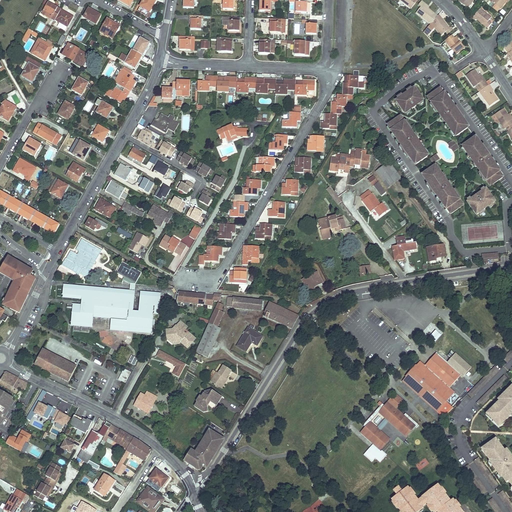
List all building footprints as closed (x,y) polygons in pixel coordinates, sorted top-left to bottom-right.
[(156,0),(144,0),(140,7),(141,7),(150,12),(157,0),(156,0)] [(194,8),(194,0),(183,0),(183,8),(194,8)] [(233,4),(233,0),(223,0),(223,10),(234,10),(234,4),(233,4)] [(270,12),(271,2),(278,2),(277,0),(260,0),(260,1),(261,1),(261,7),(260,6),(260,11),(270,12)] [(306,13),(307,3),(307,0),(289,0),(289,2),(296,3),(296,13),(306,13)] [(412,0),(400,0),(412,9),(416,3),(412,0)] [(467,9),(474,0),(459,0),(459,2),(467,9)] [(502,1),(502,0),(493,0),(491,2),(494,4),(495,5),(492,8),(496,11),(499,8),(500,9),(505,3),(502,1)] [(55,21),(62,10),(57,8),(56,9),(54,8),(55,6),(48,2),(42,14),(46,16),(51,19),(50,22),(49,23),(53,25),(55,21)] [(438,16),(429,9),(424,5),(421,7),(417,13),(431,25),(432,23),(433,22),(435,20),(438,16)] [(96,24),(101,16),(89,9),(84,17),(90,21),(96,24)] [(489,21),(491,18),(480,9),(475,15),(480,19),(479,21),(478,21),(488,29),(492,24),(489,21)] [(68,28),(74,17),(62,10),(55,21),(59,23),(67,28),(68,28)] [(450,29),(439,15),(438,16),(435,20),(438,24),(435,26),(436,27),(442,35),(446,32),(450,29)] [(201,30),(202,16),(191,16),(191,30),(201,30)] [(240,32),(240,26),(239,26),(239,22),(240,22),(240,18),(230,17),(230,18),(223,18),(223,20),(223,22),(227,22),(229,22),(229,26),(229,31),(240,32)] [(113,40),(121,26),(118,25),(119,23),(119,22),(116,20),(115,21),(114,23),(107,19),(100,32),(105,35),(113,40)] [(281,33),(281,20),(271,19),(271,23),(272,23),(272,28),(270,28),(270,33),(281,33)] [(316,30),(316,25),(317,25),(317,21),(306,21),(306,34),(317,35),(317,30),(316,30)] [(66,31),(68,28),(67,28),(59,23),(57,27),(66,32),(66,31)] [(442,35),(436,27),(435,26),(433,27),(434,28),(440,36),(441,36),(442,35)] [(26,42),(31,34),(33,32),(33,31),(29,29),(23,40),(26,42)] [(465,48),(460,42),(458,43),(454,38),(452,35),(445,41),(456,55),(465,48)] [(194,51),(195,37),(181,36),(180,40),(181,40),(181,45),(180,45),(180,50),(194,51)] [(143,56),(150,43),(141,38),(134,50),(143,56)] [(231,47),(231,43),(232,43),(233,39),(222,38),(222,39),(221,52),(232,53),(232,47),(231,47)] [(46,55),(52,46),(51,46),(52,43),(48,41),(46,43),(39,39),(32,53),(45,60),(48,56),(46,55)] [(270,43),(271,41),(260,40),(260,44),(261,44),(261,49),(260,49),(259,53),(270,53),(270,52),(274,52),(275,44),(270,43)] [(305,55),(305,42),(295,41),(295,45),(294,54),(305,55)] [(85,60),(88,55),(69,44),(63,55),(82,66),(85,60)] [(139,62),(143,56),(134,50),(133,50),(125,63),(135,69),(137,65),(136,64),(138,62),(139,62)] [(41,65),(28,57),(25,61),(29,64),(22,76),(31,82),(33,77),(34,77),(35,78),(40,70),(39,69),(41,65)] [(135,77),(123,70),(115,83),(118,85),(119,85),(131,92),(136,83),(133,81),(135,77)] [(486,87),(479,76),(475,70),(466,76),(474,87),(476,86),(478,85),(482,90),(486,87)] [(458,79),(464,76),(460,71),(455,75),(458,79)] [(489,86),(486,82),(481,75),(479,76),(486,87),(489,86)] [(364,89),(364,83),(363,83),(359,83),(359,77),(353,76),(349,76),(349,84),(344,83),(343,83),(342,95),(347,96),(352,96),(353,96),(353,94),(354,89),(354,88),(356,88),(364,89)] [(237,88),(237,79),(237,78),(225,77),(225,80),(225,82),(221,82),(218,82),(217,88),(217,92),(229,92),(229,88),(237,88)] [(82,96),(89,83),(80,78),(78,82),(77,81),(72,90),(82,96)] [(249,88),(256,89),(257,84),(257,79),(245,78),(245,81),(243,81),(243,79),(237,79),(237,88),(237,93),(249,93),(249,88)] [(276,90),(276,85),(276,84),(276,81),(276,79),(264,79),(264,84),(257,84),(256,89),(256,93),(268,94),(268,89),(269,89),(272,90),(276,90)] [(295,91),(296,85),(296,82),(296,80),(284,79),(284,82),(283,85),(276,85),(276,90),(275,94),(287,95),(288,90),(295,91)] [(190,97),(190,81),(185,81),(185,82),(180,82),(180,81),(177,80),(177,82),(176,96),(190,97)] [(314,91),(315,81),(303,80),(303,82),(303,86),(296,85),(295,91),(295,95),(307,96),(307,91),(314,91)] [(176,96),(177,82),(173,82),(172,88),(172,89),(168,89),(168,88),(163,88),(162,99),(164,99),(172,99),(176,99),(176,96)] [(127,99),(131,92),(119,85),(118,85),(110,97),(121,104),(123,100),(124,98),(127,99)] [(499,100),(495,94),(491,97),(487,91),(491,88),(489,85),(489,86),(486,87),(482,90),(480,92),(479,92),(489,106),(499,100)] [(414,88),(396,101),(405,114),(411,109),(411,108),(416,104),(417,105),(423,100),(414,88)] [(456,137),(468,128),(464,122),(465,122),(445,93),(444,94),(440,88),(430,96),(431,97),(428,99),(432,103),(437,112),(440,115),(441,114),(445,120),(444,121),(446,124),(449,129),(451,131),(452,131),(455,136),(456,137)] [(228,95),(228,104),(236,104),(236,95),(228,95)] [(346,108),(347,101),(347,96),(342,95),(338,95),(337,99),(337,100),(337,103),(335,103),(332,103),(331,114),(337,115),(342,115),(342,108),(346,108)] [(10,115),(12,111),(14,112),(16,108),(5,101),(0,107),(0,116),(8,121),(12,116),(10,115)] [(68,120),(76,107),(67,102),(65,106),(63,105),(58,114),(68,120)] [(110,113),(113,108),(103,102),(96,113),(105,118),(108,112),(110,113)] [(509,122),(506,117),(506,116),(508,115),(504,109),(495,115),(499,122),(504,130),(507,128),(511,124),(511,120),(510,122),(509,122)] [(300,122),(301,113),(298,113),(294,113),(291,113),(290,121),(288,121),(283,120),(283,127),(297,128),(297,121),(300,122)] [(169,129),(175,119),(175,118),(170,115),(168,118),(163,114),(162,115),(159,121),(158,121),(157,120),(155,119),(151,125),(166,134),(169,129)] [(336,127),(337,117),(337,115),(331,114),(325,114),(325,122),(321,122),(321,129),(329,129),(329,126),(330,126),(336,127)] [(398,118),(388,125),(391,131),(411,160),(412,159),(416,165),(428,156),(427,156),(424,150),(422,147),(419,143),(417,139),(415,141),(411,135),(413,134),(411,131),(405,122),(401,117),(399,119),(398,118)] [(174,133),(179,124),(175,122),(177,120),(175,119),(169,129),(174,133)] [(101,141),(107,131),(93,123),(92,126),(97,129),(92,136),(101,141)] [(37,135),(42,126),(39,124),(34,132),(37,135)] [(248,137),(248,129),(238,129),(234,129),(233,129),(233,127),(232,125),(217,131),(220,140),(226,138),(226,139),(227,139),(231,137),(231,138),(236,136),(248,137)] [(57,134),(50,130),(50,132),(48,131),(48,129),(42,126),(37,135),(52,143),(57,134)] [(150,139),(152,136),(151,135),(148,134),(145,132),(142,130),(138,137),(137,140),(150,147),(151,144),(152,142),(153,141),(150,139)] [(287,145),(288,136),(275,135),(274,138),(276,138),(276,139),(276,144),(271,143),(270,143),(269,149),(283,150),(283,144),(287,145)] [(324,149),(324,137),(312,136),(312,137),(312,144),(308,144),(307,151),(317,152),(317,148),(324,149)] [(486,180),(489,185),(492,184),(492,185),(503,177),(499,172),(500,172),(480,143),(479,144),(475,138),(463,146),(463,147),(467,152),(466,153),(467,153),(468,155),(471,160),(474,163),(475,162),(479,168),(478,169),(480,172),(486,180)] [(35,150),(39,144),(30,139),(24,150),(34,156),(37,151),(35,150)] [(83,160),(91,147),(81,141),(73,154),(83,160)] [(175,150),(164,143),(161,148),(159,152),(167,156),(168,155),(171,157),(175,150)] [(146,156),(133,148),(129,156),(142,163),(146,156)] [(363,151),(356,150),(356,152),(352,152),(351,155),(350,163),(350,167),(354,167),(354,165),(359,166),(359,164),(361,164),(360,166),(360,168),(369,169),(370,157),(366,156),(365,159),(362,158),(363,151)] [(192,159),(181,153),(176,160),(180,162),(179,163),(187,168),(189,164),(192,159)] [(155,166),(153,170),(165,177),(170,168),(161,163),(163,161),(152,154),(148,161),(155,166)] [(350,163),(351,155),(340,154),(340,159),(331,158),(329,171),(338,172),(339,166),(346,167),(345,173),(349,173),(350,167),(350,163)] [(270,173),(270,167),(274,167),(274,158),(264,157),(264,166),(263,166),(259,166),(257,165),(257,166),(256,172),(270,173)] [(311,171),(311,159),(300,158),(299,166),(295,166),(295,173),(303,173),(303,170),(311,171)] [(36,168),(20,159),(13,171),(18,174),(19,172),(26,177),(26,178),(26,179),(29,181),(32,175),(34,176),(36,173),(34,172),(36,168)] [(84,174),(86,170),(73,163),(66,176),(77,182),(82,173),(84,174)] [(211,170),(200,163),(195,171),(199,173),(198,174),(206,178),(208,175),(211,170)] [(126,181),(132,171),(121,164),(115,175),(126,181)] [(399,179),(388,164),(377,172),(388,187),(399,179)] [(435,167),(435,166),(423,175),(427,181),(426,181),(446,210),(447,209),(451,214),(461,207),(460,206),(462,204),(459,199),(453,191),(451,188),(450,189),(445,183),(447,182),(444,179),(441,174),(440,172),(439,172),(435,167)] [(177,182),(182,175),(176,170),(171,178),(177,182)] [(379,182),(375,176),(369,180),(373,187),(374,186),(379,182)] [(220,179),(217,177),(213,182),(212,184),(213,185),(211,188),(219,193),(225,181),(220,179)] [(261,190),(261,181),(250,180),(250,189),(246,188),(244,188),(243,195),(245,195),(257,196),(257,190),(261,190)] [(298,193),(299,181),(287,180),(287,184),(287,188),(282,188),(282,195),(291,195),(291,193),(298,193)] [(36,190),(39,184),(33,181),(30,187),(36,190)] [(63,195),(68,187),(59,181),(51,193),(60,198),(62,194),(63,195)] [(120,199),(125,190),(111,182),(107,188),(109,190),(108,192),(120,199)] [(194,185),(188,182),(186,185),(182,183),(178,190),(187,195),(189,191),(187,190),(189,187),(191,188),(192,189),(194,185)] [(379,182),(374,186),(382,196),(387,193),(379,182)] [(151,200),(156,192),(154,191),(156,188),(151,185),(145,196),(151,200)] [(163,202),(170,189),(165,186),(157,199),(163,202)] [(495,202),(486,189),(480,194),(474,198),(467,202),(476,215),(495,202)] [(339,199),(332,190),(329,192),(336,202),(339,199)] [(0,201),(5,205),(10,197),(0,191),(0,201)] [(210,194),(204,191),(202,194),(203,195),(205,196),(203,198),(202,197),(199,202),(208,206),(211,200),(208,198),(210,194)] [(372,194),(369,191),(360,197),(363,200),(371,194),(372,194)] [(380,205),(372,194),(371,194),(363,200),(371,212),(374,209),(380,217),(388,211),(382,203),(380,205)] [(18,212),(23,204),(10,197),(5,205),(10,208),(10,209),(18,213),(18,212)] [(183,202),(175,198),(173,201),(170,206),(181,213),(185,205),(182,203),(183,202)] [(106,216),(112,206),(101,200),(97,207),(99,209),(99,210),(102,212),(101,213),(106,216)] [(244,218),(244,211),(248,211),(248,203),(244,203),(241,203),(238,202),(238,203),(237,210),(237,211),(235,211),(230,211),(230,217),(244,218)] [(285,215),(285,203),(273,202),(273,210),(269,210),(268,217),(277,217),(278,215),(285,215)] [(145,214),(126,203),(124,207),(133,212),(142,218),(145,214)] [(36,212),(23,204),(18,212),(24,216),(23,217),(31,221),(31,220),(36,212)] [(154,205),(148,215),(155,219),(163,224),(164,221),(168,224),(174,213),(170,211),(168,214),(154,205)] [(133,212),(124,207),(123,208),(121,211),(130,216),(133,212)] [(203,213),(195,209),(194,210),(191,208),(187,216),(198,222),(201,217),(203,213)] [(44,227),(49,219),(36,212),(31,220),(37,223),(36,224),(44,228),(44,227)] [(346,228),(343,217),(337,218),(336,216),(330,217),(319,220),(320,225),(319,226),(322,236),(323,236),(329,234),(330,234),(328,230),(336,228),(337,231),(346,228)] [(54,234),(59,225),(49,219),(44,227),(50,231),(49,231),(54,234)] [(108,226),(96,219),(95,222),(90,219),(86,226),(94,231),(96,228),(98,230),(99,228),(101,225),(105,228),(106,228),(108,226)] [(155,219),(153,222),(161,227),(163,224),(155,219)] [(193,224),(185,242),(193,246),(201,228),(193,224)] [(272,237),(272,225),(261,224),(260,228),(260,231),(256,232),(256,239),(264,239),(264,237),(265,237),(271,237),(272,237)] [(235,234),(235,226),(225,225),(224,232),(224,233),(220,232),(218,232),(217,239),(231,240),(232,234),(235,234)] [(132,235),(119,228),(117,231),(130,239),(132,235)] [(145,246),(150,239),(138,232),(129,248),(137,253),(142,244),(145,246)] [(187,246),(172,238),(172,239),(165,236),(160,245),(167,250),(168,248),(175,252),(181,256),(187,246)] [(99,249),(79,237),(74,245),(81,249),(81,251),(89,255),(89,254),(94,257),(96,253),(99,249)] [(397,246),(392,246),(395,260),(404,259),(403,251),(417,249),(416,243),(413,243),(413,239),(406,240),(405,237),(396,238),(397,246)] [(446,257),(443,245),(427,248),(429,261),(436,260),(436,258),(446,257)] [(263,258),(263,254),(259,254),(259,247),(247,246),(247,247),(247,253),(247,254),(243,254),(242,265),(248,266),(248,261),(251,261),(252,259),(259,259),(259,258),(263,258)] [(204,254),(204,261),(218,262),(218,256),(222,256),(222,247),(212,247),(208,247),(207,250),(207,252),(207,255),(204,254)] [(82,258),(72,253),(71,255),(81,261),(82,258)] [(498,254),(482,255),(482,264),(488,263),(488,259),(499,258),(498,254)] [(10,255),(8,258),(21,266),(33,273),(34,269),(10,255)] [(75,270),(81,262),(69,255),(62,266),(67,269),(68,266),(75,270)] [(3,302),(5,303),(19,279),(15,276),(21,266),(8,258),(7,260),(11,263),(9,265),(5,263),(0,271),(0,272),(13,280),(13,281),(14,282),(6,298),(6,297),(3,302)] [(142,273),(122,263),(116,274),(124,278),(136,284),(142,273)] [(33,273),(21,266),(15,276),(19,279),(5,303),(4,304),(11,308),(10,309),(20,313),(26,300),(24,299),(35,278),(31,276),(33,273)] [(371,273),(370,266),(362,267),(362,270),(360,271),(361,276),(364,275),(364,274),(371,273)] [(245,284),(246,269),(234,268),(234,272),(234,276),(231,276),(230,276),(230,283),(245,284)] [(323,283),(317,273),(302,280),(308,292),(315,289),(314,287),(323,283)] [(36,279),(35,278),(24,299),(26,300),(36,279)] [(123,281),(130,285),(130,292),(130,294),(132,295),(131,310),(128,310),(128,313),(133,313),(136,284),(124,278),(123,281)] [(63,297),(84,298),(87,299),(89,299),(88,302),(87,302),(87,304),(87,305),(88,305),(88,306),(84,306),(83,306),(73,305),(72,321),(74,322),(74,324),(90,325),(90,323),(93,323),(93,315),(112,317),(112,312),(115,312),(118,312),(125,313),(128,313),(128,310),(131,310),(132,295),(130,294),(130,292),(114,290),(114,293),(103,292),(104,289),(87,287),(86,295),(77,294),(77,287),(64,286),(63,297)] [(191,303),(192,294),(179,292),(177,302),(191,303)] [(216,299),(217,296),(198,294),(197,303),(197,304),(208,305),(209,300),(213,300),(214,300),(214,299),(216,299)] [(153,315),(145,314),(145,311),(150,312),(151,296),(141,295),(140,311),(144,311),(143,314),(138,314),(133,313),(128,313),(126,329),(152,332),(153,315)] [(221,312),(223,306),(221,304),(225,296),(221,295),(215,310),(221,312)] [(261,310),(262,301),(228,298),(227,307),(245,309),(249,309),(261,310)] [(299,316),(270,302),(263,316),(292,329),(299,316)] [(1,310),(0,309),(0,324),(3,320),(6,322),(8,317),(3,314),(0,312),(1,310)] [(215,310),(196,352),(208,358),(221,329),(217,327),(224,313),(221,312),(215,310)] [(124,321),(125,313),(118,312),(115,312),(115,318),(109,318),(108,320),(124,321)] [(188,326),(181,320),(176,325),(182,332),(181,333),(184,336),(188,331),(185,329),(188,326)] [(182,332),(176,325),(173,328),(166,328),(166,334),(170,334),(171,334),(171,337),(178,343),(180,341),(182,343),(183,343),(185,345),(184,345),(187,348),(189,345),(189,343),(191,343),(195,338),(188,331),(184,336),(181,333),(182,332)] [(257,345),(262,337),(252,331),(254,327),(251,325),(237,347),(246,352),(252,342),(257,345)] [(178,343),(171,337),(171,334),(170,334),(166,334),(167,338),(173,343),(178,343)] [(53,365),(57,356),(43,349),(35,365),(62,378),(66,372),(53,365)] [(172,374),(179,378),(186,363),(161,351),(158,358),(176,366),(172,374)] [(442,358),(437,353),(425,366),(430,371),(442,358)] [(69,382),(77,366),(57,356),(53,365),(66,372),(62,378),(69,382)] [(449,388),(461,375),(442,358),(430,371),(425,366),(420,362),(416,366),(417,368),(411,373),(409,377),(408,376),(403,381),(417,394),(432,407),(444,417),(451,410),(453,408),(446,402),(454,393),(449,388)] [(232,371),(224,366),(219,373),(217,372),(211,381),(219,386),(225,378),(226,379),(232,371)] [(472,398),(498,371),(495,367),(468,394),(472,398)] [(118,380),(126,383),(131,372),(123,368),(118,380)] [(29,384),(6,372),(0,381),(0,384),(16,393),(20,387),(25,390),(29,384)] [(504,376),(477,403),(481,406),(507,380),(504,376)] [(226,379),(225,378),(219,386),(222,388),(227,380),(226,379)] [(492,409),(489,412),(491,415),(489,417),(496,424),(499,422),(501,424),(505,421),(509,416),(509,417),(511,414),(511,413),(511,387),(511,386),(511,387),(507,391),(506,391),(507,392),(503,396),(503,395),(502,396),(499,400),(498,400),(498,401),(499,400),(500,401),(497,404),(497,405),(493,409),(492,409)] [(0,390),(0,419),(12,398),(0,390)] [(42,390),(37,402),(41,404),(46,392),(42,390)] [(210,396),(208,396),(204,394),(202,397),(201,396),(197,401),(198,402),(194,407),(203,413),(208,412),(207,407),(207,404),(209,401),(211,402),(216,406),(217,405),(222,397),(213,391),(210,396)] [(151,406),(153,402),(154,402),(157,398),(149,393),(147,397),(141,394),(135,406),(148,413),(152,407),(151,406)] [(402,401),(395,394),(385,406),(382,403),(372,415),(374,417),(379,412),(386,418),(377,428),(370,422),(367,420),(363,425),(365,427),(361,432),(373,444),(380,450),(389,439),(380,431),(388,421),(406,436),(415,426),(417,428),(419,425),(409,416),(407,419),(403,416),(395,408),(402,401)] [(47,420),(53,409),(48,406),(47,408),(39,403),(34,413),(47,420)] [(64,427),(69,416),(57,410),(52,421),(64,427)] [(92,422),(87,419),(86,421),(83,419),(82,421),(77,418),(78,416),(75,415),(69,425),(85,434),(87,431),(88,431),(89,429),(88,429),(92,422)] [(89,461),(107,433),(111,425),(106,423),(99,435),(93,431),(89,437),(78,457),(82,460),(88,463),(89,461)] [(127,449),(134,439),(111,425),(107,433),(115,439),(113,441),(127,449)] [(22,452),(30,434),(22,430),(18,438),(10,435),(6,444),(22,452)] [(207,468),(225,440),(222,438),(220,436),(217,440),(203,462),(203,463),(202,465),(187,456),(184,461),(187,464),(188,466),(191,468),(193,469),(198,472),(201,473),(201,472),(204,470),(206,467),(207,468)] [(74,446),(72,444),(74,441),(68,437),(67,437),(61,448),(70,453),(74,446)] [(152,451),(148,448),(141,443),(134,439),(127,449),(126,451),(129,452),(144,461),(145,462),(152,451)] [(511,458),(508,453),(506,454),(504,451),(500,446),(498,443),(495,445),(493,441),(484,448),(487,451),(484,453),(486,456),(490,461),(492,464),(491,465),(494,468),(494,467),(497,472),(499,475),(500,474),(502,477),(507,483),(509,482),(511,486),(511,458)] [(380,450),(373,444),(370,447),(378,455),(381,451),(380,450)] [(378,455),(370,447),(363,455),(371,462),(375,458),(380,463),(386,455),(381,451),(378,455)] [(122,464),(129,452),(126,451),(119,462),(119,463),(122,464)] [(478,459),(475,461),(493,487),(497,484),(478,459)] [(426,465),(421,460),(415,465),(420,470),(426,465)] [(120,476),(126,467),(122,464),(119,463),(119,462),(113,472),(120,476)] [(59,472),(61,468),(53,463),(46,476),(48,477),(43,485),(42,484),(35,497),(43,501),(45,497),(46,497),(51,489),(53,490),(57,482),(55,481),(60,473),(59,472)] [(483,494),(487,491),(468,466),(465,469),(483,494)] [(168,479),(156,470),(149,479),(161,488),(168,479)] [(104,496),(115,481),(105,474),(94,490),(104,496)] [(462,511),(460,508),(456,502),(454,500),(451,502),(446,494),(441,488),(439,485),(432,490),(429,492),(423,497),(424,498),(419,501),(415,495),(410,489),(409,487),(403,491),(400,487),(395,490),(398,494),(393,499),(394,501),(399,507),(402,511),(462,511)] [(151,511),(154,511),(164,500),(148,488),(138,502),(151,511)] [(8,504),(4,510),(6,511),(15,511),(26,495),(18,490),(14,496),(13,495),(9,502),(10,503),(9,505),(8,504)] [(511,511),(511,505),(502,492),(499,495),(511,511)] [(495,511),(501,511),(492,499),(489,502),(495,511)] [(95,511),(96,510),(82,502),(76,511),(95,511)] [(30,511),(34,506),(28,503),(24,511),(26,511),(30,511)]
